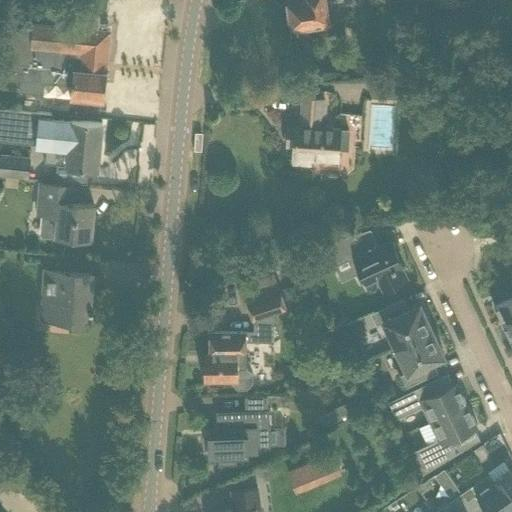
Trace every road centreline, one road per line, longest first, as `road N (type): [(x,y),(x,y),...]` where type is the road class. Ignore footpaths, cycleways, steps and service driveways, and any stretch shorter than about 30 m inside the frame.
road 1 (tertiary): [(149,511),(196,0)]
road 2 (residential): [(511,407),(447,281),(441,240)]
